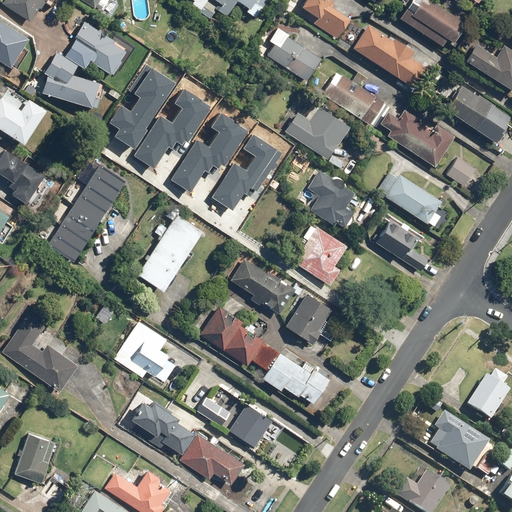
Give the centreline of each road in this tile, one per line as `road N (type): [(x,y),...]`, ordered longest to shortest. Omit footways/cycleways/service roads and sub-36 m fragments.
road 1 (unknown): [(346,451),(93,285)]
road 2 (residential): [(453,286),(307,511)]
